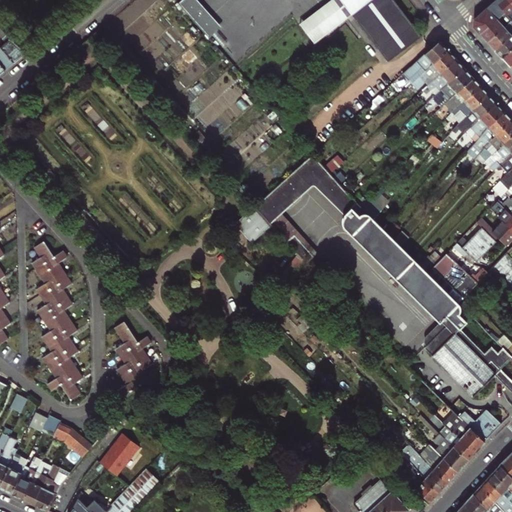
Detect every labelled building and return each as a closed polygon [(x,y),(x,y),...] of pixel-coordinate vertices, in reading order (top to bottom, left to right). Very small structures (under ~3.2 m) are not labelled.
[(180,0),(179,2),(209,37),(222,27),(199,0),(180,0)] [(351,15),(340,0),(332,0),(299,26),(314,45),(351,15)] [(400,7),(394,0),(340,0),(351,15),(388,63),(422,36),(400,7)] [(502,13),(505,11),(495,0),(488,7),(494,15),(499,10),(502,13)] [(511,3),(509,0),(495,0),(505,11),(511,18),(511,3)] [(474,26),(480,33),(497,18),(494,15),(488,7),(474,18),(474,26)] [(502,13),(497,18),(480,33),(487,41),(511,18),(505,11),(502,13)] [(511,32),(510,30),(511,28),(511,18),(487,41),(495,50),(511,34),(511,32)] [(0,25),(0,42),(15,60),(26,51),(0,25)] [(103,39),(96,31),(89,37),(96,45),(103,39)] [(511,34),(495,50),(502,57),(511,47),(511,34)] [(407,79),(411,82),(447,50),(439,40),(392,82),(397,87),(407,79)] [(0,59),(7,68),(15,60),(0,42),(0,59)] [(511,47),(502,57),(509,66),(511,63),(511,47)] [(447,50),(411,82),(417,88),(436,71),(439,74),(456,59),(447,50)] [(464,68),(456,59),(439,74),(447,83),(464,68)] [(464,68),(447,83),(436,93),(445,103),(473,77),(464,68)] [(428,84),(439,74),(436,71),(417,88),(420,92),(428,84)] [(453,111),(463,102),(480,86),(473,77),(445,103),(453,111)] [(436,93),(428,84),(420,92),(428,101),(434,95),(436,93)] [(480,86),(463,102),(469,108),(459,118),(461,120),(465,116),(488,95),(480,86)] [(438,99),(434,95),(428,101),(425,103),(429,107),(438,99)] [(496,104),(488,95),(465,116),(470,122),(459,131),(463,135),(467,131),(496,104)] [(487,127),(503,112),(496,104),(467,131),(475,142),(481,134),(487,127)] [(486,139),(489,142),(493,137),(511,120),(503,112),(487,127),(492,133),(486,139)] [(502,144),(511,134),(511,121),(511,120),(493,137),(489,142),(493,146),(486,153),(489,157),(495,150),(502,144)] [(481,134),(475,142),(482,149),(489,142),(486,139),(481,134)] [(499,163),(505,157),(511,150),(511,134),(502,144),(507,149),(500,155),(496,160),(499,163)] [(502,144),(495,150),(500,155),(507,149),(502,144)] [(355,203),(348,195),(339,184),(329,173),(324,166),(312,154),(253,207),(272,229),(308,194),(343,228),(341,223),(341,219),(342,216),(344,214),(355,203)] [(337,155),(324,166),(329,173),(342,161),(337,155)] [(511,168),(506,175),(509,178),(502,185),(507,190),(511,185),(511,168)] [(509,178),(506,175),(499,183),(502,185),(509,178)] [(511,216),(509,214),(496,202),(492,207),(500,215),(497,218),(501,222),(511,232),(511,216)] [(421,267),(396,243),(384,231),(355,203),(344,214),(342,216),(341,219),(341,223),(343,228),(443,326),(422,346),(472,396),(494,374),(500,368),(511,356),(510,355),(502,347),(498,351),(491,345),(484,352),(460,328),(467,321),(460,315),(461,307),(429,275),(421,267)] [(269,228),(252,208),(233,225),(250,244),(269,228)] [(511,240),(511,232),(501,222),(492,232),(490,235),(486,231),(488,228),(479,220),(475,225),(480,230),(494,243),(496,240),(505,248),(511,240)] [(494,243),(480,230),(471,241),(485,254),(495,244),(494,243)] [(305,265),(306,267),(313,261),(293,238),(286,245),(298,258),(277,282),(285,289),(305,265)] [(485,254),(471,241),(462,250),(467,255),(473,261),(476,264),(485,254)] [(53,256),(43,242),(34,248),(40,258),(32,263),(35,268),(44,263),(53,256)] [(462,250),(456,245),(454,248),(464,257),(467,255),(462,250)] [(67,257),(62,250),(53,256),(44,263),(58,285),(68,279),(58,263),(67,257)] [(511,261),(506,254),(490,270),(511,292),(511,261)] [(443,260),(433,270),(443,279),(457,265),(447,255),(443,260)] [(428,259),(421,267),(429,275),(433,270),(443,260),(438,256),(432,262),(428,259)] [(37,290),(41,297),(50,291),(58,285),(44,263),(35,268),(46,284),(37,290)] [(468,274),(457,265),(443,279),(454,289),(468,274)] [(474,280),(468,274),(454,289),(464,298),(465,297),(487,274),(483,270),(474,280)] [(58,285),(50,291),(60,306),(68,300),(62,291),(71,284),(68,279),(58,285)] [(38,311),(42,317),(51,312),(60,306),(50,291),(41,297),(46,306),(38,311)] [(10,300),(7,295),(0,299),(0,319),(7,315),(1,306),(10,300)] [(72,306),(68,300),(60,306),(51,312),(64,333),(73,327),(63,312),(72,306)] [(56,338),(64,333),(51,312),(42,317),(52,332),(43,337),(47,344),(56,338)] [(11,321),(7,315),(0,319),(0,341),(8,336),(2,327),(11,321)] [(115,350),(119,356),(127,350),(136,344),(123,324),(114,330),(123,344),(115,350)] [(73,327),(64,333),(56,338),(66,353),(75,347),(68,338),(77,332),(73,327)] [(510,355),(511,353),(511,351),(498,337),(495,340),(502,347),(510,355)] [(66,353),(56,338),(47,344),(53,352),(44,358),(49,365),(57,359),(66,353)] [(149,345),(145,339),(136,344),(127,350),(138,366),(147,360),(140,351),(149,345)] [(75,347),(66,353),(57,359),(70,378),(78,373),(69,359),(78,353),(75,347)] [(116,372),(120,378),(129,372),(138,366),(127,350),(119,356),(125,366),(116,372)] [(411,358),(405,364),(416,375),(422,368),(411,358)] [(70,378),(57,359),(49,365),(57,378),(48,383),(53,390),(61,384),(70,378)] [(151,368),(147,360),(138,366),(129,372),(139,388),(148,382),(142,373),(151,368)] [(511,379),(500,368),(494,374),(511,391),(511,379)] [(121,399),(139,388),(129,372),(120,378),(126,387),(117,393),(121,399)] [(83,380),(78,373),(70,378),(61,384),(71,399),(80,394),(75,385),(83,380)] [(17,393),(11,404),(23,409),(28,398),(17,393)] [(483,441),(500,423),(486,409),(474,421),(464,411),(458,417),(483,441)] [(41,432),(48,419),(48,418),(35,411),(28,426),(41,432)] [(448,426),(434,412),(429,417),(442,431),(448,426)] [(456,422),(450,427),(474,451),(483,441),(458,417),(457,416),(454,420),(456,422)] [(60,424),(48,419),(41,432),(53,438),(55,435),(60,424)] [(60,424),(55,435),(65,440),(66,439),(71,428),(61,423),(60,424)] [(446,439),(454,431),(448,426),(442,431),(440,433),(446,439)] [(71,428),(66,439),(75,443),(87,453),(93,445),(71,427),(71,428)] [(454,431),(446,439),(467,460),(474,451),(454,431)] [(0,455),(10,435),(3,432),(0,436),(0,455)] [(117,476),(142,447),(123,432),(99,461),(117,476)] [(440,433),(434,438),(448,452),(442,458),(456,472),(467,460),(446,439),(440,433)] [(0,455),(0,483),(16,452),(11,450),(17,439),(10,435),(0,455)] [(430,502),(438,492),(415,469),(390,443),(384,449),(401,466),(402,465),(411,474),(405,478),(416,489),(430,502)] [(442,458),(429,444),(423,449),(438,463),(432,469),(446,483),(456,472),(442,458)] [(16,452),(0,483),(0,486),(12,492),(27,462),(29,458),(16,452)] [(511,452),(500,464),(511,476),(511,452)] [(446,483),(432,469),(418,455),(415,457),(421,463),(415,469),(438,492),(446,483)] [(12,492),(24,497),(43,458),(39,456),(34,465),(27,462),(12,492)] [(34,503),(54,463),(43,458),(24,497),(34,503)] [(55,460),(54,463),(34,503),(49,510),(62,482),(54,478),(56,475),(62,463),(55,460)] [(493,472),(511,491),(511,476),(500,464),(493,472)] [(146,468),(111,504),(113,505),(106,511),(133,511),(161,483),(146,468)] [(511,505),(511,491),(493,472),(487,479),(509,502),(511,505)] [(509,502),(487,479),(480,486),(499,505),(505,511),(511,511),(506,506),(509,502)] [(404,511),(408,509),(380,480),(353,505),(359,511),(404,511)] [(480,486),(474,493),(488,509),(491,511),(497,511),(495,509),(499,505),(480,486)] [(460,509),(463,511),(485,511),(488,509),(474,493),(460,509)] [(106,511),(113,505),(111,504),(107,509),(94,497),(86,505),(78,497),(69,511),(106,511)]
